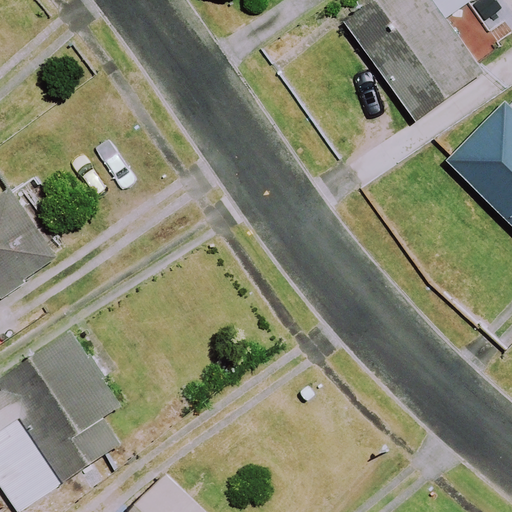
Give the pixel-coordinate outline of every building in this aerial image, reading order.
[(470,1),(468,0),(379,0),(347,23),(416,121),(485,73),(446,18),(470,1)] [(511,107),(506,101),(447,157),(511,224),(511,107)] [(0,299),(67,257),(22,188),(0,201),(0,299)] [(137,434),(74,337),(0,385),(0,481),(19,511),(137,434)] [(203,511),(166,477),(132,511),(203,511)]
